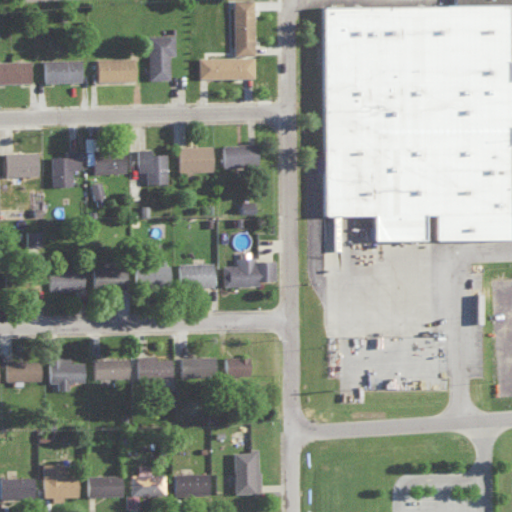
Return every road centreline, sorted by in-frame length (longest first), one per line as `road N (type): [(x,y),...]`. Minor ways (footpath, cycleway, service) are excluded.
road 1 (residential): [(301,511),(298,117)]
road 2 (residential): [(0,328),(299,322)]
road 3 (residential): [(0,122),(298,117)]
road 4 (residential): [(302,429),(511,414)]
